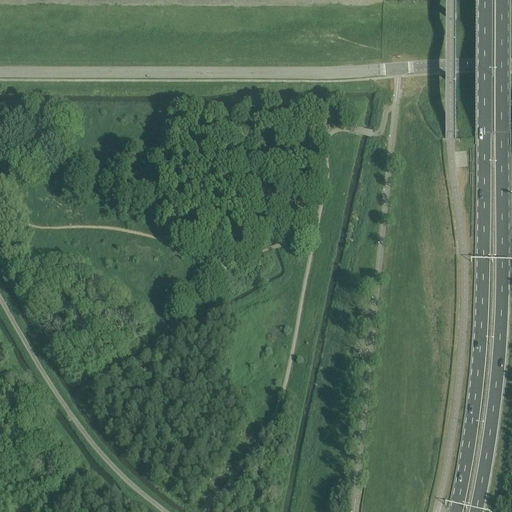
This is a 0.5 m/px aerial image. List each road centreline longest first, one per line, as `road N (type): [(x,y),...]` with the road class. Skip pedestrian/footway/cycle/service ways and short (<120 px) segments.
road 1 (primary): [(484,0),(481,321),(455,511)]
road 2 (primary): [(475,511),(502,288),(503,0)]
road 3 (unclassified): [(0,71),(511,67)]
